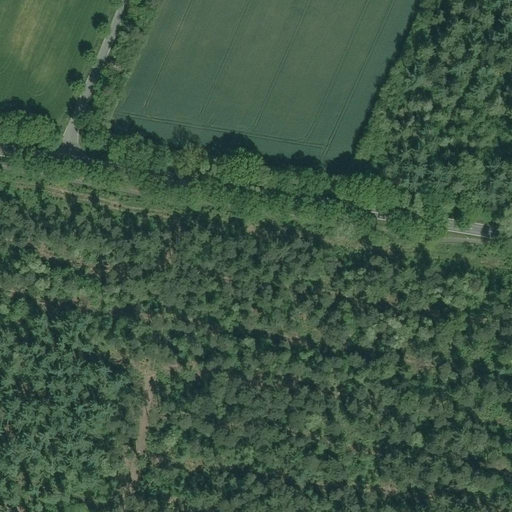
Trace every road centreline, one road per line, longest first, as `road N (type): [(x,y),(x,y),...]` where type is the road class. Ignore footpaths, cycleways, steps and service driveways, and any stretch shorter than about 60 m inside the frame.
road 1 (secondary): [(511,236),(64,161)]
road 2 (residential): [(125,0),(64,161)]
